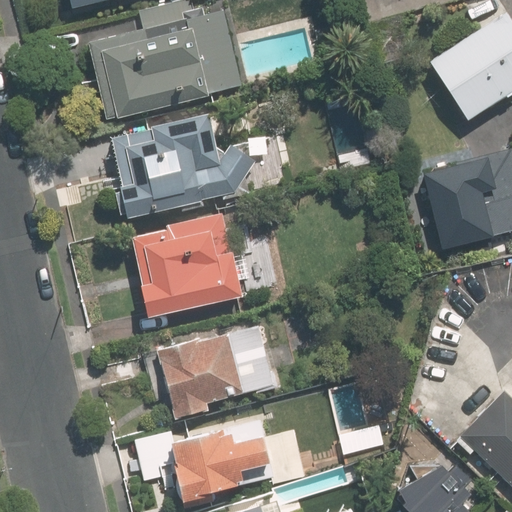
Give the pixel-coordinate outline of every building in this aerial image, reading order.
[(146,27),(95,39),(114,117),(247,85),(228,8),(209,12),(207,5),(197,7),(195,0),(184,0),(142,10),(146,27)] [(511,9),(435,58),(474,117),(511,92),(511,9)] [(235,142),(225,157),(214,111),(114,136),(133,216),(239,190),(260,159),(235,142)] [(511,147),(428,169),(447,247),(511,230),(511,147)] [(137,235),(155,315),(248,294),(230,209),(172,222),(173,227),(137,235)] [(210,398),(276,381),(260,321),(160,346),(178,415),(212,406),(210,398)] [(463,432),(511,478),(511,390),(507,386),(463,432)] [(174,428),(136,436),(145,477),(177,469),(185,504),(219,496),(217,486),(274,473),(275,480),(307,473),(296,426),(268,432),(264,414),(175,434),(174,428)] [(409,494),(426,511),(450,511),(451,511),(450,511),(469,511),(477,504),(468,495),(478,485),(471,477),(477,471),(462,456),(456,462),(449,455),(412,458),(420,471),(406,479),(413,491),(409,494)] [(366,511),(360,493),(302,511),(272,511),(266,495),(227,508),(229,511),(366,511)]
